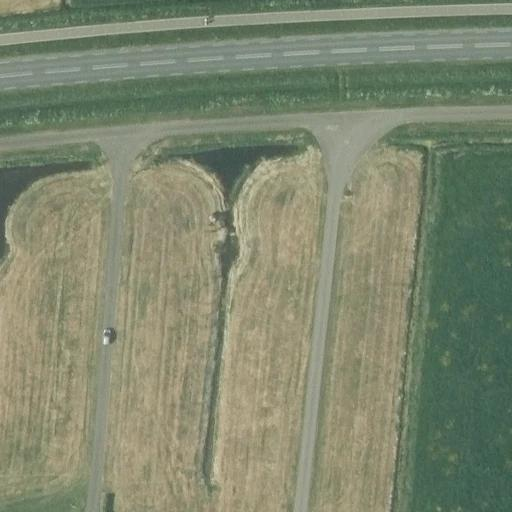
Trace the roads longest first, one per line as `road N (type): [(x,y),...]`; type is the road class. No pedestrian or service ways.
road 1 (secondary): [(0,76),(316,50),(511,45)]
road 2 (unclassified): [(511,114),(342,118),(0,145)]
